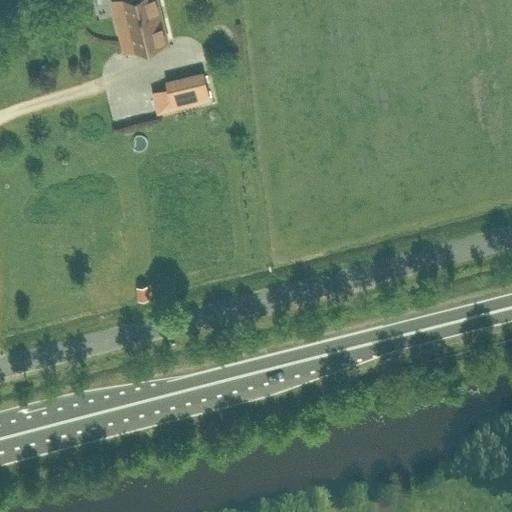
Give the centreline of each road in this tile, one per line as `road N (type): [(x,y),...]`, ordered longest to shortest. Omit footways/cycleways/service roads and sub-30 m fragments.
road 1 (trunk): [(0,440),(511,307)]
road 2 (tertiary): [(0,369),(511,238)]
